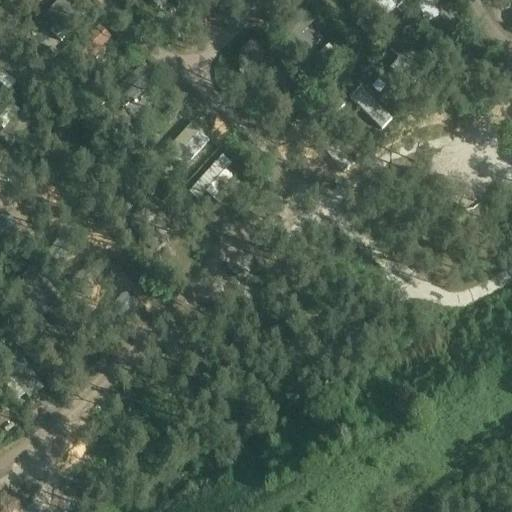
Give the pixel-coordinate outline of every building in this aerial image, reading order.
[(192,0),(170,0),(187,14),(196,3),(192,0)] [(387,0),(397,10),(406,0),(387,0)] [(450,0),(431,0),(451,35),(465,27),(450,0)] [(305,8),(279,31),(308,64),(310,62),(321,75),(329,67),(318,55),(320,54),(310,43),(312,41),(308,36),(306,38),(302,34),(317,21),(305,8)] [(378,21),(377,30),(387,31),(388,22),(378,21)] [(94,57),(97,61),(107,52),(103,48),(112,40),(102,30),(72,59),(81,69),(94,57)] [(253,40),(243,49),(263,71),(259,75),(266,82),(270,78),(286,95),(296,86),(253,40)] [(45,56),(50,61),(58,53),(53,48),(45,56)] [(123,107),(154,81),(143,67),(112,94),(123,107)] [(94,81),(104,86),(107,80),(97,75),(94,81)] [(303,88),(297,93),(306,102),(312,96),(303,88)] [(99,109),(105,104),(100,98),(93,103),(99,109)] [(44,130),(35,141),(71,169),(80,157),(59,142),(64,136),(58,131),(53,137),(44,130)] [(202,131),(201,131),(174,161),(183,169),(211,139),(202,131)] [(126,141),(130,146),(135,141),(131,136),(126,141)] [(74,225),(83,216),(56,191),(37,211),(50,223),(60,212),(74,225)] [(129,225),(156,255),(167,244),(140,215),(129,225)] [(231,264),(227,269),(238,279),(242,274),(231,264)] [(22,283),(48,310),(65,327),(79,314),(33,268),(22,279),(20,281),(22,283)] [(0,349),(9,342),(0,331),(0,349)] [(7,362),(3,365),(29,400),(33,397),(44,388),(18,354),(7,362)] [(56,375),(48,368),(43,374),(51,381),(56,375)]
